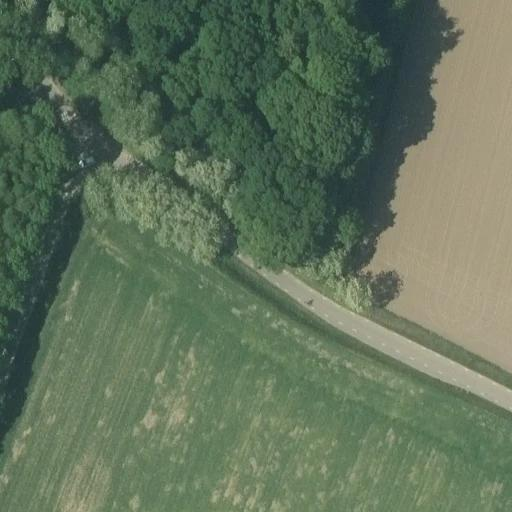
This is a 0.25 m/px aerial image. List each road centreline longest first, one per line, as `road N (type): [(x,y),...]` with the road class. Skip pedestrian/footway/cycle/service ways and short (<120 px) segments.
road 1 (unclassified): [(511,401),(294,289),(141,173),(79,147)]
road 2 (tertiary): [(0,362),(79,147)]
road 3 (tertiary): [(79,147),(43,85),(0,42)]
